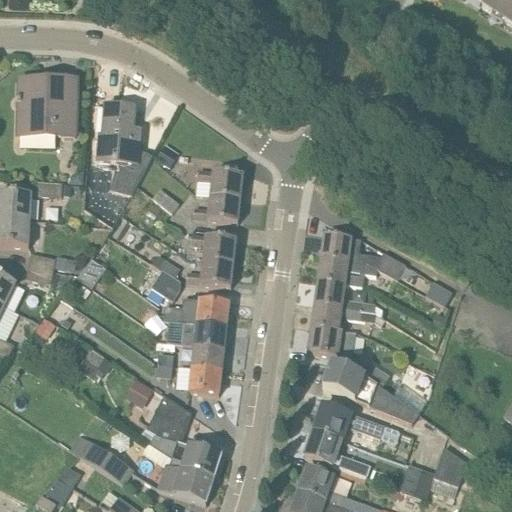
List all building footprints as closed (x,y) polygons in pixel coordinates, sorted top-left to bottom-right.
[(511,0),(467,0),(511,29),(511,0)] [(75,139),(76,87),(20,86),(19,138),(75,139)] [(132,142),(135,111),(105,109),(102,138),(99,138),(97,164),(122,166),(120,176),(115,175),(110,194),(131,200),(152,160),(145,157),(138,156),(139,142),(132,142)] [(164,148),(155,162),(169,171),(178,157),(164,148)] [(240,204),(243,179),(198,174),(197,185),(212,187),(210,200),(240,204)] [(70,179),(70,187),(83,188),(83,175),(75,175),(70,179)] [(36,199),(61,200),(62,188),(36,187),(36,199)] [(62,198),(69,199),(70,189),(62,188),(62,198)] [(153,202),(172,218),(180,208),(161,193),(153,202)] [(0,223),(30,225),(32,199),(0,196),(0,223)] [(238,228),(240,204),(210,200),(209,214),(194,212),(193,223),(238,228)] [(0,249),(28,252),(30,225),(0,223),(0,249)] [(233,268),(236,244),(192,238),(190,249),(189,263),(203,264),(233,268)] [(368,270),(379,271),(379,275),(381,276),(397,285),(406,270),(383,257),(380,262),(358,259),(360,244),(324,239),(321,263),(368,270)] [(54,276),(56,264),(31,258),(28,271),(54,276)] [(165,263),(158,258),(152,266),(160,272),(165,263)] [(106,272),(91,261),(77,281),(92,292),(106,272)] [(163,274),(174,282),(180,273),(165,263),(160,272),(163,274)] [(380,281),(381,276),(379,275),(379,271),(368,270),(321,263),(318,286),(345,289),(352,290),(356,287),(357,281),(355,277),(380,281)] [(230,292),(233,268),(203,264),(202,278),(187,276),(186,287),(230,292)] [(54,276),(28,271),(26,284),(51,289),(54,276)] [(180,286),(174,282),(163,274),(151,292),(173,306),(180,295),(180,286)] [(59,277),(58,286),(66,288),(73,280),(59,277)] [(0,308),(5,311),(16,287),(0,279),(0,308)] [(342,307),(345,289),(318,286),(314,309),(373,317),(375,309),(375,308),(363,307),(349,305),(348,308),(342,307)] [(444,311),(452,297),(433,286),(425,300),(444,311)] [(81,288),(75,295),(85,302),(91,295),(81,288)] [(47,321),(69,336),(82,317),(60,302),(47,321)] [(185,328),(226,332),(229,308),(187,304),(185,328)] [(360,324),(372,326),(372,325),(373,317),(314,309),(311,332),(338,335),(341,318),(347,319),(346,322),(360,324)] [(165,314),(163,325),(169,326),(177,327),(179,316),(165,314)] [(445,320),(436,316),(431,328),(440,333),(445,320)] [(372,325),(381,330),(385,324),(382,322),(373,317),(372,325)] [(43,321),(34,335),(46,343),(55,329),(43,321)] [(185,328),(177,327),(169,326),(167,347),(182,349),(194,350),(224,354),(226,332),(185,328)] [(356,337),(338,335),(311,332),(307,357),(337,361),(337,362),(352,364),(356,337)] [(0,357),(8,361),(14,349),(0,342),(0,357)] [(221,376),(224,354),(194,350),(192,372),(221,376)] [(91,353),(84,363),(105,378),(113,368),(91,353)] [(159,369),(172,370),(173,360),(160,359),(159,369)] [(363,381),(350,376),(332,368),(323,393),(342,400),(357,406),(413,428),(419,418),(413,414),(381,392),(363,381)] [(171,380),(172,370),(159,369),(158,379),(171,380)] [(363,381),(381,392),(389,381),(371,369),(363,381)] [(219,399),(221,376),(192,372),(189,396),(219,399)] [(143,386),(129,376),(120,389),(134,399),(143,386)] [(164,400),(147,433),(155,438),(182,447),(191,418),(164,400)] [(353,419),(342,415),(323,409),(314,435),(343,445),(348,432),(380,444),(385,431),(353,419)] [(339,459),(343,445),(314,435),(305,462),(324,468),(334,472),(335,471),(367,483),(372,471),(339,459)] [(214,484),(222,460),(182,447),(155,438),(149,448),(171,463),(169,470),(214,484)] [(72,454),(80,460),(125,489),(135,474),(82,440),(72,454)] [(444,452),(434,482),(458,491),(466,467),(444,452)] [(214,484),(169,470),(165,469),(157,493),(206,508),(214,484)] [(413,500),(422,473),(410,469),(401,496),(413,500)] [(58,483),(72,491),(80,478),(69,471),(58,483)] [(335,482),(326,479),(307,472),(299,496),(325,505),(342,511),(375,511),(330,496),(335,482)] [(426,505),(434,478),(422,473),(413,500),(426,505)] [(342,511),(325,505),(299,496),(292,511),(342,511)] [(36,509),(40,511),(55,511),(56,510),(42,500),(36,509)] [(134,511),(119,501),(110,511),(134,511)]
